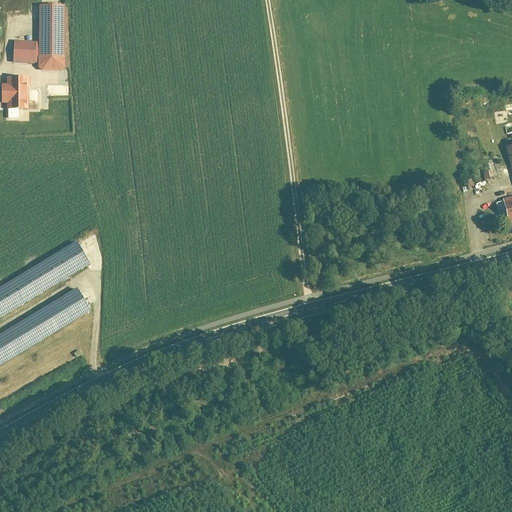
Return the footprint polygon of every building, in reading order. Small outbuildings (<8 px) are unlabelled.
[(66,8),(39,8),(38,72),(66,72),(66,8)] [(36,45),(14,44),(13,64),(35,65),(36,45)] [(29,80),(3,80),(3,118),(30,117),(29,80)] [(511,199),(503,202),(509,227),(511,226),(511,199)] [(0,290),(0,321),(93,266),(79,243),(0,290)] [(0,340),(0,368),(88,313),(76,293),(0,340)]
